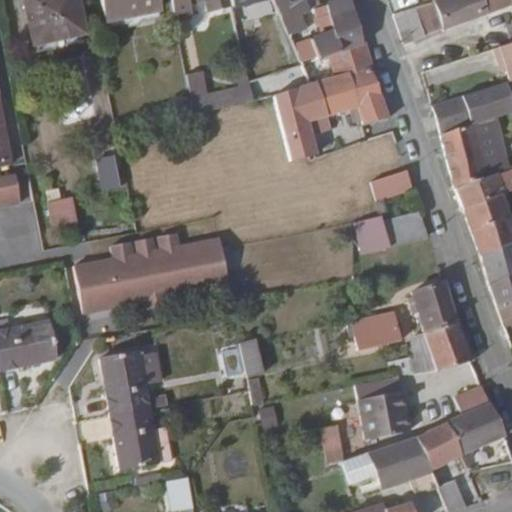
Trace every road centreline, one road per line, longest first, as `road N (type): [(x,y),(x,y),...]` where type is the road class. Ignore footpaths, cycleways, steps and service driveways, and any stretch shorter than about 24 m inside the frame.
road 1 (residential): [(511,380),(364,0)]
road 2 (unknown): [(21,481),(60,376),(80,346)]
